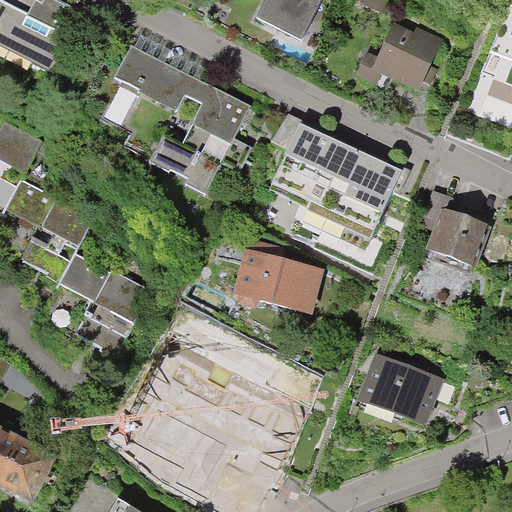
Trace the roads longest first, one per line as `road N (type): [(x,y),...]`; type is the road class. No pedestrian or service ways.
road 1 (residential): [(511,187),(115,0)]
road 2 (residential): [(324,511),(362,490),(511,440)]
